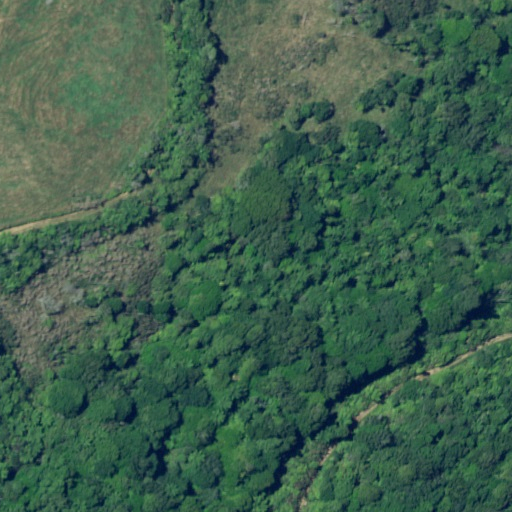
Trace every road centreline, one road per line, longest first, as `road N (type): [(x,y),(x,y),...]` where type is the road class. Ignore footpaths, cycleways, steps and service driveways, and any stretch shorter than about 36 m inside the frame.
road 1 (track): [(174,0),(176,116),(160,158),(135,184),(94,205),(0,233)]
road 2 (track): [(307,511),(347,435),(409,386),(511,339)]
